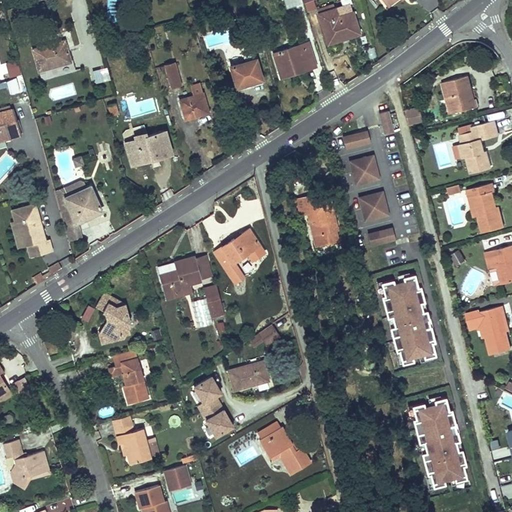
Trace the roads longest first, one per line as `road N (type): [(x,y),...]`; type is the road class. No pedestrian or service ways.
road 1 (residential): [(494,505),(389,70)]
road 2 (residential): [(255,156),(343,511)]
road 3 (tertiary): [(14,316),(255,156)]
road 4 (residential): [(14,316),(76,431),(105,511)]
road 5 (tertiary): [(255,156),(389,70)]
